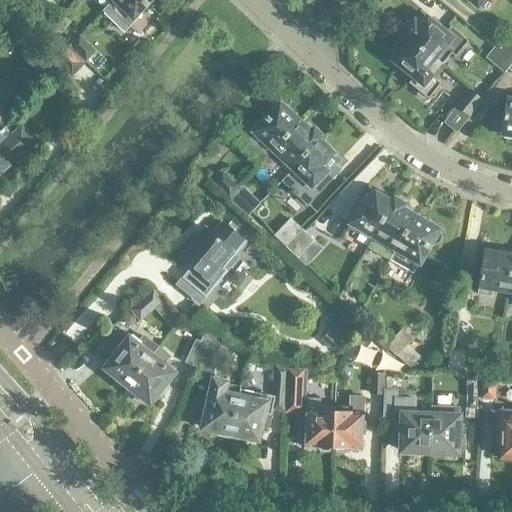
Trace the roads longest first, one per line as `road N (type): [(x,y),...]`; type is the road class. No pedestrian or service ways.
road 1 (residential): [(511,190),(443,166),(318,52)]
road 2 (residential): [(156,511),(0,332)]
